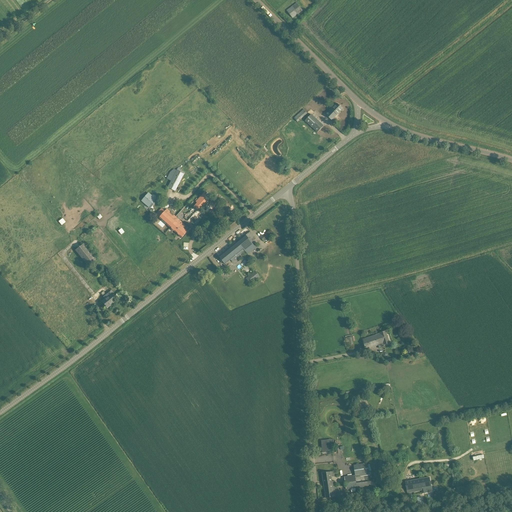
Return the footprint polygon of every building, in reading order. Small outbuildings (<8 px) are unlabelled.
[(287,11),(293,18),(302,11),(296,3),(287,11)] [(326,115),(332,120),(343,109),(337,103),(326,115)] [(294,118),(297,122),(307,113),(304,110),(294,118)] [(305,121),(318,133),(324,126),(311,114),(305,121)] [(168,188),(175,191),(184,174),(179,171),(181,169),(178,168),(168,188)] [(155,199),(152,196),(149,193),(142,201),(150,208),(158,199),(156,197),(155,199)] [(210,195),(208,193),(206,194),(205,194),(197,203),(201,206),(209,197),(208,197),(210,195)] [(184,218),(188,221),(198,210),(194,207),(184,218)] [(157,213),(156,214),(159,218),(170,227),(175,222),(178,219),(167,209),(165,211),(161,208),(160,210),(161,210),(158,214),(157,213)] [(175,222),(170,227),(171,228),(171,230),(173,231),(175,231),(178,234),(182,238),(187,231),(184,228),(186,226),(182,222),(178,219),(175,222)] [(261,238),(266,243),(275,235),(270,230),(261,238)] [(250,232),(246,235),(252,242),(256,239),(253,235),(250,232)] [(256,248),(252,242),(246,235),(219,257),(225,264),(231,260),(233,262),(245,252),(248,254),(256,248)] [(84,244),(75,250),(88,266),(96,259),(84,244)] [(246,279),(250,284),(260,277),(256,271),(246,279)] [(103,291),(101,294),(103,297),(105,299),(101,301),(105,306),(105,307),(106,306),(107,308),(107,307),(112,303),(112,304),(115,301),(112,297),(115,295),(111,291),(106,295),(103,291)] [(384,344),(384,345),(390,343),(386,331),(380,332),(380,334),(383,344),(384,344)] [(362,339),(365,349),(383,344),(380,334),(362,339)] [(335,481),(332,482),(331,477),(335,476),(334,471),(322,473),(324,486),(335,485),(335,481)] [(344,477),(345,483),(371,480),(369,473),(344,477)] [(431,486),(430,483),(430,478),(405,482),(407,493),(422,490),(422,493),(425,493),(424,487),(431,486)] [(373,486),(371,480),(345,483),(346,489),(373,486)] [(324,486),(326,498),(337,497),(335,485),(324,486)] [(403,497),(402,498),(400,491),(395,492),(397,500),(398,499),(400,505),(407,503),(405,500),(404,500),(403,497)]
